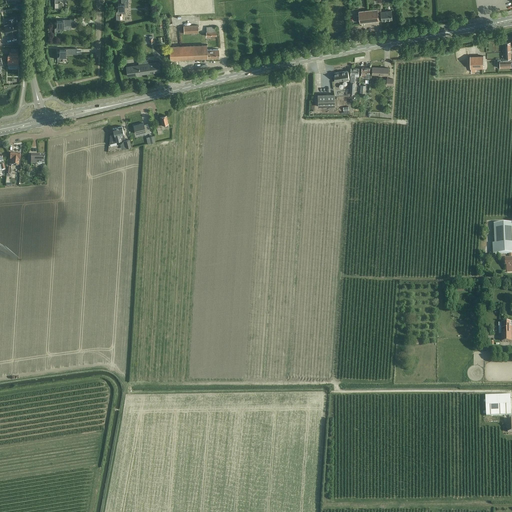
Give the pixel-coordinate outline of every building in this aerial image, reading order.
[(116,14),(116,20),(120,20),(120,14),(121,14),(121,10),(125,10),(124,7),(128,7),(127,0),(120,0),(121,3),(118,3),(118,6),(116,6),(116,14)] [(381,8),(377,9),(378,20),(382,20),(393,19),(392,10),(381,11),(381,8)] [(378,20),(377,9),(359,11),(360,23),(379,21),(378,20)] [(18,31),(16,23),(15,23),(14,18),(8,20),(9,24),(4,26),(6,34),(10,33),(10,35),(10,38),(17,37),(16,31),(18,31)] [(56,22),(54,22),(54,30),(60,30),(60,27),(63,27),(63,25),(74,25),(73,19),(61,19),(61,20),(56,20),(56,22)] [(184,26),(184,33),(198,32),(198,25),(184,26)] [(510,42),(503,43),(503,58),(511,58),(510,42)] [(206,44),(170,46),(170,60),(218,57),(218,49),(207,49),(206,44)] [(59,51),(57,51),(57,59),(63,59),(63,56),(66,56),(66,54),(76,54),(76,48),(64,48),(64,49),(59,49),(59,51)] [(7,61),(8,61),(8,65),(18,65),(18,55),(17,55),(18,52),(11,52),(10,55),(8,55),(8,58),(7,61)] [(482,56),(478,56),(470,56),(470,68),(483,68),(482,56)] [(148,63),(126,66),(127,76),(160,71),(159,62),(148,63)] [(359,68),(351,67),(351,73),(350,73),(350,76),(355,76),(359,76),(359,73),(359,68)] [(362,67),(362,73),(362,76),(366,76),(366,78),(369,78),(370,73),(370,68),(362,67)] [(373,73),(379,74),(379,75),(388,76),(388,68),(373,67),(373,73)] [(349,78),(348,71),(342,72),(342,71),(334,72),(336,81),(349,78)] [(334,94),(317,95),(318,107),(335,106),(334,94)] [(77,121),(96,116),(95,112),(76,118),(77,121)] [(156,125),(158,134),(163,133),(162,129),(169,127),(166,115),(160,117),(162,124),(156,125)] [(148,124),(144,125),(143,123),(139,124),(134,126),(136,134),(145,131),(146,134),(150,132),(148,124)] [(124,134),(122,126),(117,127),(118,128),(117,128),(116,127),(113,128),(114,134),(111,135),(110,143),(116,142),(116,141),(122,139),(121,135),(124,134)] [(11,153),(10,162),(11,162),(10,165),(18,166),(19,161),(20,161),(20,154),(11,153)] [(44,155),(31,154),(31,164),(44,164),(44,155)] [(509,259),(504,259),(504,266),(507,266),(507,272),(511,271),(511,223),(494,224),(495,255),(509,254),(509,259)] [(511,323),(501,323),(502,342),(511,342),(511,323)] [(510,395),(485,396),(486,416),(511,415),(510,395)]
